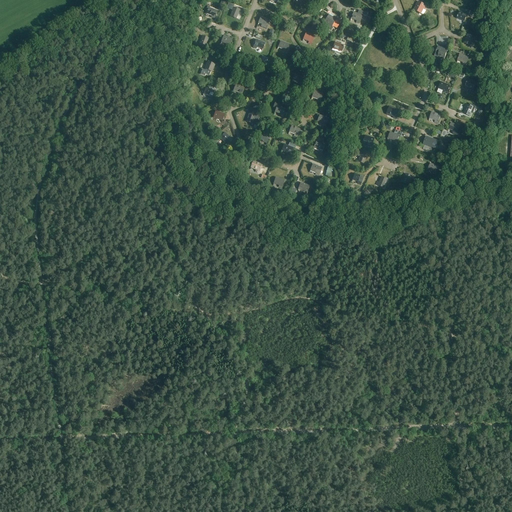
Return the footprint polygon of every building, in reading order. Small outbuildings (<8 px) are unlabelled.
[(427,6),(419,2),(415,10),(423,15),(423,14),(421,14),(424,9),(425,10),(427,6)] [(211,17),(215,19),(218,11),(208,7),(208,6),(207,6),(206,9),(207,10),(207,9),(208,10),(206,16),(207,14),(212,16),(211,17)] [(226,20),(231,10),(225,7),(220,17),(226,20)] [(230,16),(238,20),(239,19),(237,19),(239,13),(241,14),(242,11),(234,8),(230,16)] [(357,14),(354,12),(351,21),(352,19),(357,21),(356,23),(360,24),(361,20),(365,21),(366,17),(365,17),(367,13),(359,11),(357,14)] [(458,17),(457,18),(464,21),(464,23),(467,15),(460,12),(458,16),(457,17),(458,17)] [(337,20),(329,15),(324,23),(330,32),(333,27),(337,20)] [(261,17),(258,25),(259,23),(262,24),(260,27),(266,29),(270,20),(261,17)] [(311,45),(315,37),(306,33),(303,41),(304,40),(309,42),(308,44),(311,45)] [(467,34),(464,43),(471,46),(473,40),(475,41),(476,37),(467,34)] [(202,36),(199,45),(207,48),(206,47),(209,38),(202,36)] [(227,44),(226,46),(229,48),(233,39),(224,36),(221,44),(222,42),(227,44)] [(265,43),(257,40),(253,48),(257,49),(257,47),(263,49),(262,51),(265,43)] [(290,45),(281,41),(278,49),(279,48),(284,50),(283,52),(287,53),(290,45)] [(339,44),(335,42),(334,42),(331,51),(335,52),(341,54),(343,45),(340,44),(341,43),(339,43),(339,44)] [(439,54),(437,57),(444,60),(449,49),(446,48),(445,49),(438,47),(437,51),(436,52),(436,53),(439,54)] [(469,58),(460,54),(457,62),(457,63),(458,61),(463,63),(462,65),(466,66),(469,58)] [(202,69),(200,74),(205,76),(205,74),(209,76),(210,72),(212,72),(215,65),(208,62),(207,62),(204,69),(205,70),(202,69)] [(448,76),(455,79),(457,73),(450,70),(448,76)] [(301,83),(304,75),(295,72),(292,80),(293,80),(293,78),(299,80),(298,82),(301,83)] [(257,83),(265,87),(268,80),(270,81),(271,78),(262,75),(259,84),(257,83)] [(477,83),(468,80),(465,88),(466,86),(471,88),(471,90),(474,91),(477,83)] [(441,82),(438,91),(439,89),(444,91),(443,93),(447,94),(450,86),(441,82)] [(238,95),(242,96),(245,88),(236,84),(233,93),(234,91),(239,93),(238,95)] [(212,99),(215,91),(206,88),(203,96),(204,94),(209,96),(209,98),(212,99)] [(317,101),(320,103),(323,94),(314,91),(311,99),(312,99),(312,97),(318,99),(317,101)] [(282,105),(275,102),(273,108),(276,109),(274,114),(275,114),(275,112),(281,114),(280,116),(283,117),(286,109),(281,107),(282,105)] [(476,106),(470,104),(469,105),(466,104),(464,107),(466,108),(464,113),(462,113),(470,116),(472,111),(473,112),(476,106)] [(400,111),(391,108),(389,107),(386,115),(388,116),(389,114),(394,116),(393,118),(397,119),(400,111)] [(239,110),(235,118),(240,121),(244,112),(239,110)] [(249,113),(246,122),(252,124),(253,120),(258,122),(261,113),(253,110),(252,114),(249,113)] [(225,114),(216,111),(213,119),(216,121),(217,119),(222,121),(221,123),(222,123),(225,114)] [(438,124),(441,115),(432,112),(429,121),(430,119),(435,121),(435,123),(438,124)] [(320,115),(317,123),(317,124),(318,122),(323,124),(322,126),(325,127),(329,118),(320,115)] [(459,129),(460,126),(451,123),(448,131),(449,129),(453,131),(452,133),(452,134),(459,137),(460,136),(462,130),(459,129)] [(297,138),(301,129),(292,126),(288,134),(289,134),(289,132),(295,134),(294,136),(297,138)] [(394,134),(391,132),(388,141),(389,139),(394,141),(393,143),(396,144),(399,136),(400,136),(402,133),(395,130),(394,134)] [(263,132),(259,143),(260,143),(260,141),(267,144),(266,145),(270,137),(266,135),(266,133),(263,132)] [(226,147),(233,140),(225,133),(219,140),(221,138),(225,142),(223,144),(226,147)] [(501,141),(511,141),(511,133),(501,133),(501,141)] [(363,144),(363,142),(369,144),(368,146),(372,147),(374,138),(365,136),(363,144)] [(438,141),(426,137),(425,141),(426,141),(426,142),(426,145),(432,147),(431,148),(436,149),(438,141)] [(316,142),(313,150),(314,148),(319,150),(318,152),(321,154),(325,146),(316,142)] [(289,143),(288,146),(284,145),(281,153),(282,151),(287,153),(287,155),(290,156),(293,148),(294,145),(289,143)] [(360,149),(358,156),(360,156),(358,162),(356,161),(364,164),(366,158),(368,158),(368,155),(365,154),(366,151),(360,149)] [(262,165),(253,162),(250,170),(251,170),(251,168),(256,170),(256,172),(259,173),(262,165)] [(313,164),(310,173),(311,171),(316,173),(315,175),(318,176),(322,168),(313,164)] [(431,164),(427,172),(428,172),(428,170),(434,172),(433,174),(436,175),(440,165),(437,164),(436,166),(431,164)] [(409,185),(412,177),(404,173),(404,174),(406,174),(404,179),(402,179),(401,182),(409,185)] [(355,174),(352,182),(353,180),(358,182),(358,184),(361,185),(364,177),(355,174)] [(384,188),(388,180),(380,176),(382,177),(379,182),(378,182),(376,185),(384,188)] [(285,180),(276,177),(273,185),(273,186),(274,184),(279,186),(279,187),(282,188),(285,180)] [(310,186),(301,183),(298,192),(299,189),(308,192),(310,186)]
